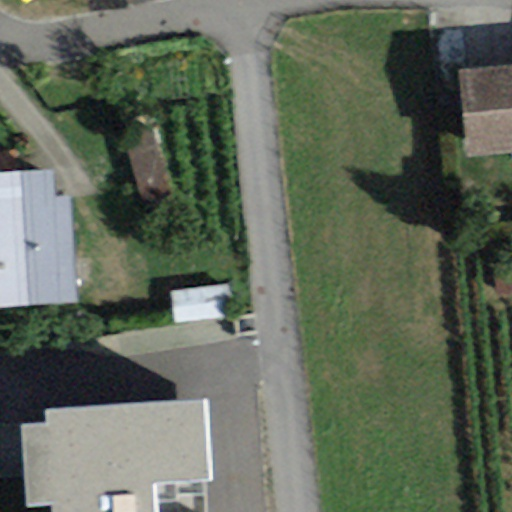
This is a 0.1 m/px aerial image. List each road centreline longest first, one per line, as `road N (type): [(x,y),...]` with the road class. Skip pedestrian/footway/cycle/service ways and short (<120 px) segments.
road 1 (residential): [(288,511),(246,1)]
road 2 (residential): [(246,1),(0,42)]
